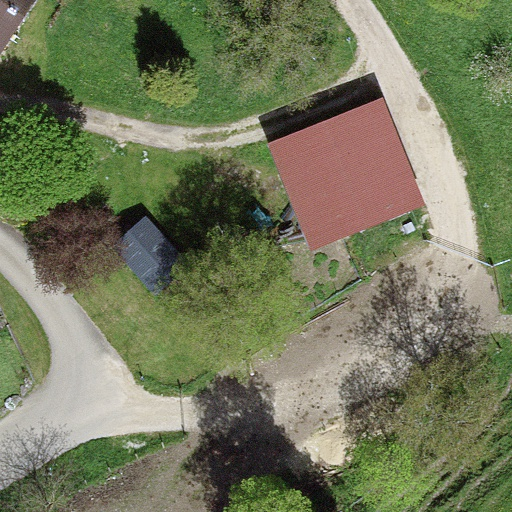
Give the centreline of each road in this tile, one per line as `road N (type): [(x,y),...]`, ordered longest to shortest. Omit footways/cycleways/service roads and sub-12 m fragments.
road 1 (track): [(360,0),(413,90),(452,195),(455,275),(427,328),(400,352),(298,395),(206,412)]
road 2 (track): [(399,66),(323,104),(222,134),(176,138),(0,101)]
road 3 (track): [(87,386),(151,409),(206,412),(204,455),(141,511)]
